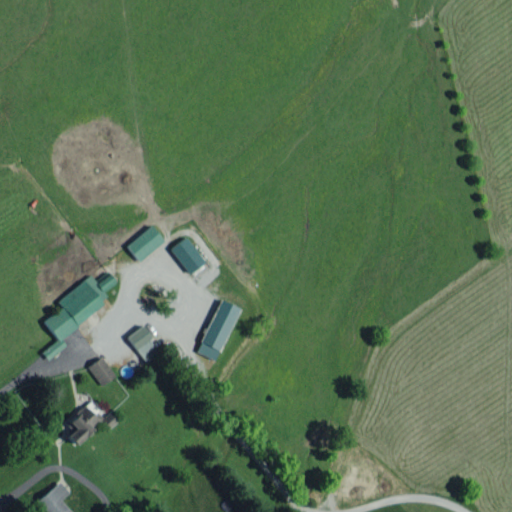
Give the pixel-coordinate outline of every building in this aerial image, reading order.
[(162,239),(149,224),(124,246),(137,261),(162,239)] [(167,248),(187,273),(203,261),(183,236),(167,248)] [(42,321),(56,339),(40,351),(45,359),(64,345),(58,337),(108,298),(102,290),(113,281),(107,273),(101,277),(103,278),(96,284),(89,274),(55,301),(60,307),(42,321)] [(237,307),(218,298),(194,351),(213,360),(237,307)] [(157,351),(141,325),(126,335),(142,361),(157,351)] [(86,366),(99,385),(113,375),(100,356),(86,366)] [(64,421),(71,430),(66,434),(72,442),(103,418),(89,401),(64,421)] [(32,501),(40,511),(68,511),(58,498),(64,493),(61,489),(56,493),(51,487),(32,501)]
